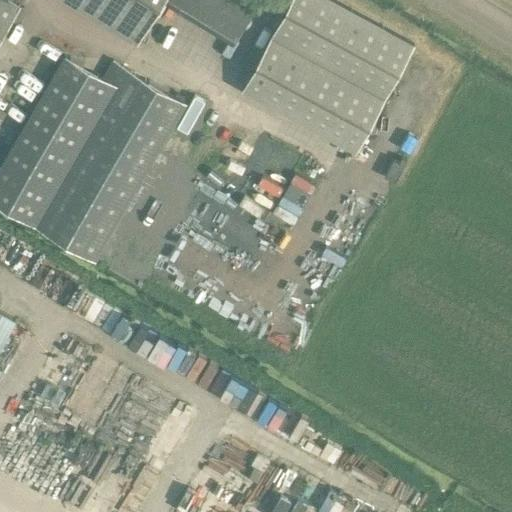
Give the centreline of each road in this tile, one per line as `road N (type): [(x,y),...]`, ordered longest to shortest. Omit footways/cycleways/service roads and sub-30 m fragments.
road 1 (unknown): [(328,159),(182,71),(91,38),(30,0)]
road 2 (unknown): [(178,511),(210,430),(226,417),(259,427),(298,461)]
road 3 (unknown): [(0,297),(38,332),(0,409)]
